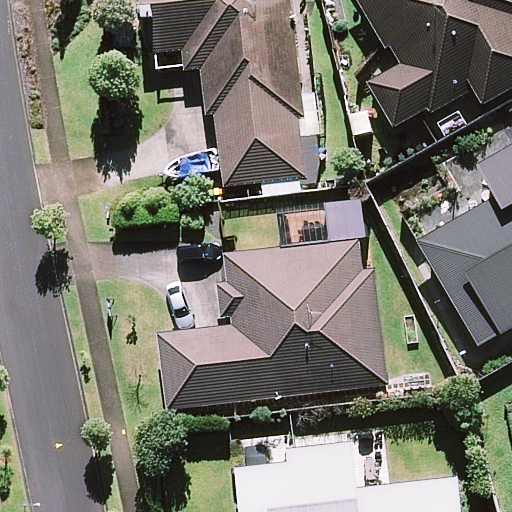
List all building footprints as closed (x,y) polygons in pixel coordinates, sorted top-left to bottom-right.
[(153,0),(159,53),(188,50),(191,70),(208,69),(213,114),(221,113),(229,187),(315,177),(294,0),(153,0)] [(511,0),(365,0),(403,69),(375,84),(401,131),(480,89),(488,104),(511,90),(511,0)] [(511,151),(487,165),(505,197),(426,241),(484,345),(511,330),(511,151)] [(230,257),(233,282),(223,284),(227,318),(237,317),(238,327),(167,335),(175,409),(394,384),(381,271),(369,272),(366,242),(230,257)] [(271,465),(243,468),(247,511),(468,511),(464,478),(373,489),(367,436),(269,448),(271,465)]
